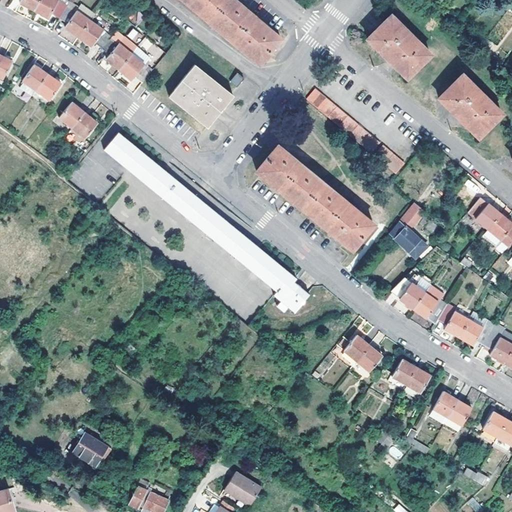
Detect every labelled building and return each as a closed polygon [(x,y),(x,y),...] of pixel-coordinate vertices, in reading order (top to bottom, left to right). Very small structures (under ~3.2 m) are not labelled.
[(34,11),(39,0),(20,0),(19,3),(34,11)] [(67,6),(56,0),(39,0),(34,11),(48,19),(51,15),(59,19),(67,6)] [(182,0),(259,64),(280,39),(234,0),(182,0)] [(66,23),(63,27),(77,37),(88,21),(67,6),(59,19),(66,23)] [(407,78),(431,55),(391,15),(367,39),(407,78)] [(101,50),(111,37),(88,21),(77,37),(90,47),(93,43),(101,50)] [(139,43),(143,34),(131,29),(127,38),(139,43)] [(101,50),(108,55),(105,59),(118,70),(131,54),(111,37),(101,50)] [(152,71),(145,65),(150,59),(137,47),(131,54),(118,70),(131,81),(135,77),(142,83),(152,71)] [(486,51),(480,58),(491,67),(497,60),(486,51)] [(0,78),(2,80),(12,63),(0,56),(0,78)] [(233,96),(194,65),(169,96),(206,127),(233,96)] [(35,92),(47,77),(33,66),(21,81),(35,92)] [(230,82),(237,88),(244,79),(237,74),(230,82)] [(479,138),(502,114),(462,74),(439,98),(479,138)] [(47,77),(35,92),(49,102),(60,87),(47,77)] [(31,97),(35,92),(21,81),(18,86),(31,97)] [(316,89),(307,99),(313,105),(319,109),(323,113),(329,118),(334,123),(340,127),(345,131),(350,136),(356,140),(361,145),(367,150),(372,154),(380,144),(375,139),(370,135),(364,130),(359,126),(353,121),(348,117),(343,112),(338,108),(332,103),(327,99),(322,94),(316,89)] [(72,128),(84,114),(71,103),(59,117),(72,128)] [(97,124),(84,114),(72,128),(85,139),(97,124)] [(295,278),(121,139),(107,157),(275,292),(272,296),(294,313),(309,294),(293,282),(294,280),(295,278)] [(374,224),(278,146),(257,171),(352,250),(374,224)] [(391,170),(396,174),(405,164),(400,160),(394,155),(389,151),(384,147),(376,157),(381,161),(386,165),(391,170)] [(469,213),(467,215),(474,220),(476,219),(488,230),(483,236),(496,247),(501,242),(508,247),(511,242),(511,225),(501,215),(481,198),(469,213)] [(426,213),(416,204),(391,234),(418,258),(429,246),(411,230),(426,213)] [(471,264),(464,258),(459,264),(467,269),(471,264)] [(438,320),(446,305),(439,301),(438,302),(425,292),(430,285),(422,279),(417,286),(405,277),(391,291),(400,297),(400,298),(413,308),(435,325),(438,320)] [(456,308),(447,304),(446,305),(438,320),(446,325),(454,311),(456,308)] [(444,329),(459,337),(469,319),(454,311),(446,325),(444,329)] [(483,328),(487,320),(473,312),(469,319),(483,328)] [(484,345),(492,332),(496,325),(487,320),(483,328),(469,319),(459,337),(473,345),(476,341),(484,345)] [(504,363),(511,349),(511,344),(492,332),(484,345),(492,350),(490,355),(504,363)] [(345,351),(351,356),(357,360),(369,371),(382,356),(370,345),(357,334),(344,349),(345,351)] [(127,346),(123,350),(129,354),(132,350),(127,346)] [(431,375),(417,367),(402,358),(392,376),(406,384),(420,393),(431,375)] [(473,409),(458,401),(444,391),(433,408),(448,417),(463,426),(473,409)] [(483,429),(497,437),(511,445),(511,423),(507,421),(493,412),(483,429)] [(94,467),(107,448),(86,435),(74,454),(94,467)] [(414,440),(406,435),(403,440),(410,445),(414,440)] [(398,460),(403,454),(393,445),(388,451),(398,460)] [(471,478),(475,473),(467,468),(463,474),(471,478)] [(225,489),(252,505),(262,486),(235,471),(225,489)] [(475,473),(471,478),(482,484),(487,477),(476,471),(475,473)] [(189,481),(195,485),(200,478),(193,474),(189,481)] [(151,485),(142,481),(128,505),(137,509),(140,504),(144,506),(142,511),(144,511),(163,511),(170,501),(167,499),(169,494),(162,491),(161,494),(159,493),(158,495),(148,490),(151,485)] [(10,490),(0,492),(0,511),(11,511),(15,511),(10,490)] [(474,497),(467,501),(474,511),(481,508),(474,497)] [(408,511),(399,503),(393,509),(396,511),(408,511)]
